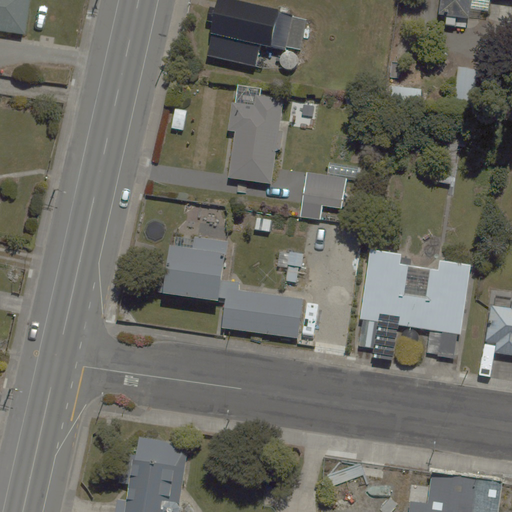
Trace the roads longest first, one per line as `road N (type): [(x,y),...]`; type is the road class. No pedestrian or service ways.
road 1 (residential): [(56,361),(511,428)]
road 2 (secondary): [(56,361),(138,0)]
road 3 (secondary): [(23,511),(56,361)]
